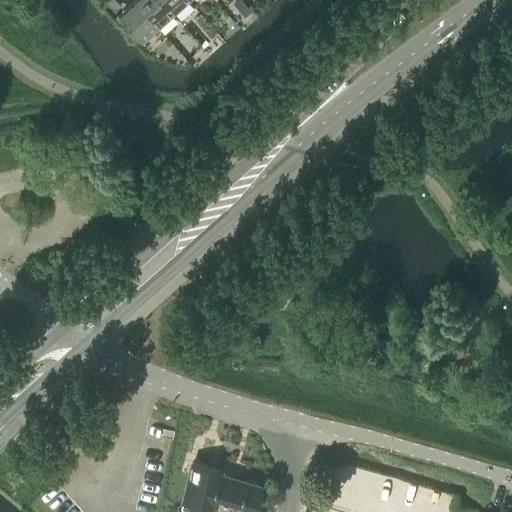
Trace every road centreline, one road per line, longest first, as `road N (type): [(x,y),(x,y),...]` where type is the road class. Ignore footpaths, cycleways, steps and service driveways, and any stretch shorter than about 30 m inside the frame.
road 1 (secondary): [(89,342),(319,137),(491,0)]
road 2 (secondary): [(414,0),(293,123),(67,326)]
road 3 (unclassified): [(511,478),(185,387),(100,349)]
